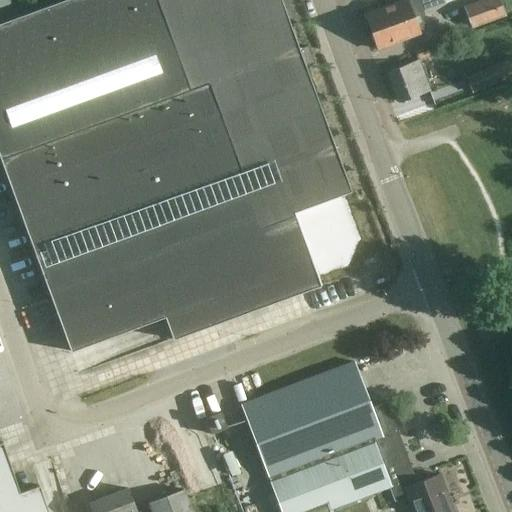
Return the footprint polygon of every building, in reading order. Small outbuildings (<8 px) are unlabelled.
[(156,0),(63,0),(0,23),(0,159),(70,351),(164,317),(172,339),(320,285),(316,274),(345,263),(356,239),(341,196),(351,192),(306,65),(312,63),(288,0),(167,0),(174,16),(164,20),(156,0)] [(416,22),(406,0),(405,0),(364,15),(377,48),(427,30),(422,19),(416,22)] [(498,0),(479,0),(462,6),(470,29),(504,16),(498,0)] [(419,59),(387,73),(398,102),(430,90),(419,59)] [(511,59),(488,69),(493,84),(511,76),(511,59)] [(470,76),(443,84),(446,93),(473,85),(470,76)] [(330,511),(329,510),(389,487),(394,501),(407,496),(413,511),(452,511),(438,475),(415,484),(385,404),(371,409),(353,362),(352,362),(241,405),(281,511),(330,511)] [(226,428),(220,412),(204,418),(210,434),(226,428)] [(2,443),(0,443),(0,511),(47,511),(38,486),(19,492),(2,443)] [(191,511),(183,489),(148,502),(150,508),(138,511),(136,511),(127,488),(88,504),(91,511),(191,511)]
